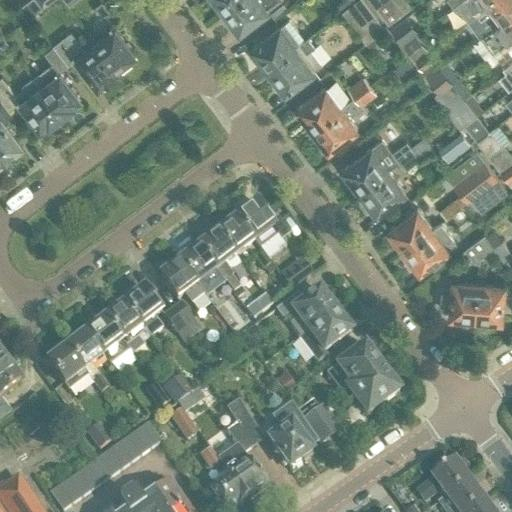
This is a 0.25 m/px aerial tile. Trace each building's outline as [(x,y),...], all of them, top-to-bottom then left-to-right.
[(26,21),(53,0),(29,0),(23,5),(22,6),(21,7),(21,8),(20,9),(20,10),(20,11),(21,13),(21,14),(26,21)] [(212,0),(213,1),(218,1),(224,10),(237,0),(212,0)] [(240,31),(269,10),(281,0),(237,0),(224,10),(231,19),(230,23),(234,29),(238,29),(240,31)] [(358,0),(342,12),(367,44),(385,30),(363,0),(358,0)] [(389,25),(412,8),(406,0),(387,0),(376,9),(389,25)] [(460,12),(468,22),(488,7),(497,0),(463,0),(453,7),(452,8),(455,11),(460,12)] [(480,38),(481,37),(489,31),(511,13),(511,0),(497,0),(488,7),(468,22),(480,38)] [(102,2),(94,9),(102,19),(110,12),(102,2)] [(511,39),(511,13),(489,31),(481,37),(485,42),(492,37),(500,48),(511,39)] [(414,26),(407,16),(391,28),(398,38),(414,26)] [(305,41),(305,40),(290,20),(281,26),(280,26),(252,47),(254,49),(252,53),(257,59),(261,59),(268,69),(300,45),(305,41)] [(95,42),(118,73),(133,62),(131,59),(136,55),(115,27),(95,42)] [(85,50),(82,46),(70,31),(52,45),(53,47),(68,65),(76,59),(98,88),(108,81),(112,81),(117,77),(118,73),(95,42),(85,50)] [(415,61),(425,54),(428,51),(416,35),(403,44),(415,60),(414,60),(415,61)] [(0,49),(8,44),(2,36),(0,37),(0,49)] [(286,92),(315,70),(314,70),(322,63),(311,49),(313,45),(308,38),(305,40),(305,41),(300,45),(268,69),(275,79),(274,82),(279,89),(283,89),(286,92)] [(503,69),(503,70),(511,63),(511,39),(500,48),(507,56),(499,61),(504,68),(503,69)] [(66,116),(73,111),(73,108),(75,107),(73,105),(81,99),(59,72),(68,65),(53,47),(45,53),(53,63),(33,78),(62,116),(63,116),(66,116)] [(428,78),(441,68),(439,66),(436,69),(425,54),(415,61),(428,78)] [(417,72),(407,59),(394,69),(403,82),(417,72)] [(509,91),(511,89),(511,63),(503,70),(506,74),(499,79),(509,91)] [(440,94),(453,84),(441,68),(428,78),(438,92),(440,94)] [(16,95),(2,77),(0,78),(0,97),(10,110),(20,102),(41,130),(48,124),(50,126),(51,124),(55,125),(61,121),(61,117),(62,116),(33,78),(21,86),(23,89),(16,95)] [(371,86),(370,86),(365,78),(349,89),(355,97),(355,98),(371,86)] [(448,113),(472,95),(460,79),(453,84),(440,94),(438,92),(434,95),(448,113)] [(342,107),(326,86),(298,108),(299,110),(297,112),(304,121),(306,119),(313,128),(342,107)] [(377,94),(376,94),(371,86),(355,98),(361,106),(362,105),(377,94)] [(448,113),(434,95),(428,87),(403,106),(448,167),(474,147),(461,129),(448,113)] [(465,125),(477,115),(484,111),(472,95),(448,113),(461,129),(465,125)] [(361,106),(355,98),(355,97),(342,107),(313,128),(319,137),(317,139),(324,149),(327,147),(329,150),(357,128),(350,118),(364,107),(362,105),(361,106)] [(0,156),(3,161),(23,146),(8,126),(15,120),(1,100),(0,100),(0,156)] [(475,139),(488,129),(477,115),(465,125),(475,139)] [(488,156),(502,145),(491,131),(489,132),(488,129),(475,139),(488,156)] [(400,161),(414,151),(407,142),(393,153),(400,161)] [(500,173),(511,163),(511,154),(504,144),(502,146),(502,145),(488,156),(500,173)] [(360,191),(389,170),(372,147),(344,169),(345,171),(344,175),(348,181),(353,181),(360,191)] [(446,219),(462,207),(461,206),(498,179),(477,150),(445,174),(461,195),(440,211),(446,219)] [(414,151),(400,161),(406,170),(420,160),(414,151)] [(511,163),(500,173),(508,183),(511,179),(511,163)] [(389,170),(360,191),(368,202),(367,206),(371,212),(376,212),(377,213),(406,192),(389,170)] [(495,203),(509,193),(500,181),(487,191),(495,203)] [(279,224),(274,228),(256,204),(236,219),(254,243),(260,250),(278,237),(280,240),(287,235),(279,224)] [(434,229),(418,207),(389,229),(391,232),(389,234),(396,243),(398,241),(405,251),(434,229)] [(235,257),(254,243),(236,219),(217,234),(235,257)] [(420,271),(449,250),(457,244),(441,223),(434,229),(405,251),(412,260),(409,261),(416,270),(419,268),(420,271)] [(224,266),(235,257),(217,234),(198,248),(216,272),(224,266)] [(493,243),(487,235),(486,234),(472,246),(465,251),(474,263),(480,263),(480,259),(485,255),(482,251),(493,243)] [(495,247),(500,255),(507,264),(511,260),(511,254),(503,242),(495,247)] [(500,255),(495,247),(493,243),(482,251),(485,255),(489,262),(500,255)] [(215,272),(216,272),(198,248),(178,264),(196,287),(197,287),(215,272)] [(271,266),(262,254),(255,260),(263,271),(271,266)] [(196,287),(178,264),(159,278),(177,301),(184,296),(191,306),(204,296),(197,287),(196,287)] [(291,291),(310,277),(303,267),(284,281),(291,291)] [(476,318),(479,283),(453,281),(452,290),(442,289),(441,304),(451,305),(451,316),(476,318)] [(479,283),(476,318),(503,320),(503,309),(511,309),(511,294),(504,294),(505,285),(479,283)] [(151,339),(162,330),(154,319),(161,314),(143,290),(124,305),(142,328),(151,339)] [(334,311),(319,291),(303,303),(297,295),(275,312),(282,321),(292,313),(298,320),(289,326),(299,340),(308,333),(307,332),(334,311)] [(151,339),(142,328),(124,305),(105,320),(122,343),(123,343),(133,356),(144,348),(138,340),(146,334),(150,340),(151,339)] [(173,311),(190,335),(198,329),(181,305),(173,311)] [(181,342),(190,335),(173,311),(163,319),(181,342)] [(308,333),(299,340),(298,341),(316,365),(327,358),(323,353),(350,333),(334,311),(307,332),(308,333)] [(122,343),(105,320),(86,334),(103,358),(115,349),(123,360),(131,371),(132,371),(136,375),(142,370),(139,366),(140,365),(133,356),(123,343),(122,343)] [(252,349),(263,341),(254,329),(244,337),(252,349)] [(65,350),(83,373),(92,367),(103,358),(86,334),(65,350)] [(237,343),(248,356),(253,352),(242,339),(237,343)] [(364,348),(335,370),(326,376),(340,394),(350,387),(378,366),(364,348)] [(69,393),(88,379),(83,373),(65,350),(46,364),(69,393)] [(0,398),(20,383),(5,364),(0,368),(0,422),(11,414),(0,400),(0,398)] [(350,387),(340,394),(334,398),(342,408),(353,400),(366,418),(396,396),(396,391),(378,366),(350,387)] [(286,375),(277,382),(285,393),(294,386),(286,375)] [(175,407),(177,405),(194,394),(181,377),(163,390),(175,407)] [(108,389),(100,378),(92,384),(101,395),(108,389)] [(158,410),(168,403),(156,386),(146,393),(158,410)] [(181,411),(184,415),(205,401),(198,391),(194,394),(177,405),(181,411)] [(236,426),(253,449),(265,441),(238,404),(226,412),(236,426)] [(309,451),(318,444),(302,422),(302,421),(290,405),(271,419),(280,432),(268,441),(289,470),(312,454),(309,451)] [(320,445),(339,430),(323,408),(303,422),(320,445)] [(184,416),(184,415),(181,411),(169,419),(186,443),(198,435),(184,416)] [(86,435),(99,452),(111,442),(99,425),(86,435)] [(159,445),(147,426),(136,434),(149,452),(159,445)] [(248,461),(244,456),(253,449),(236,426),(227,433),(236,447),(216,461),(219,465),(226,474),(245,501),(266,487),(248,461)] [(149,453),(135,434),(125,441),(139,460),(149,453)] [(138,460),(125,442),(115,448),(129,466),(138,460)] [(128,467),(114,449),(106,455),(119,473),(128,467)] [(219,465),(216,461),(209,451),(199,458),(209,472),(219,465)] [(119,473),(105,455),(96,461),(110,480),(119,473)] [(109,480),(96,462),(87,468),(100,487),(109,480)] [(447,499),(471,481),(457,462),(432,480),(447,499)] [(100,487),(86,469),(77,474),(91,493),(100,487)] [(220,511),(230,511),(245,501),(226,474),(218,480),(219,482),(206,491),(220,511)] [(90,493),(77,475),(68,481),(82,499),(90,493)] [(82,499),(68,481),(59,487),(73,505),(82,499)] [(443,511),(469,511),(485,501),(471,481),(447,499),(439,505),(443,511)] [(0,511),(38,511),(18,482),(0,493),(0,511)] [(186,511),(168,485),(140,504),(135,496),(128,495),(119,501),(119,508),(121,511),(186,511)] [(63,511),(72,506),(59,487),(49,494),(61,511),(63,511)] [(493,511),(485,501),(469,511),(493,511)]
